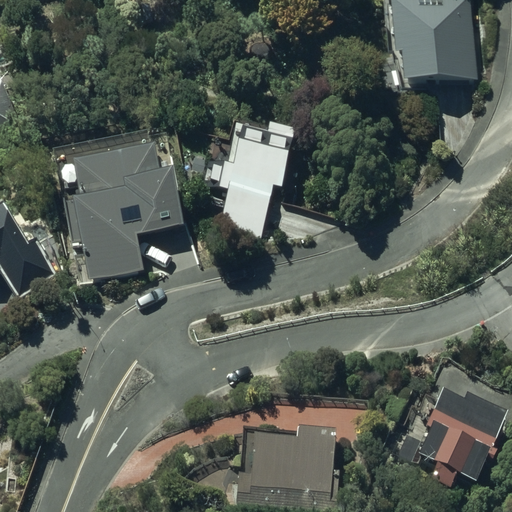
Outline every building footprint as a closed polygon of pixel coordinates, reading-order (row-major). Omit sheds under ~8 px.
[(444,0),(382,8),(389,68),(395,67),(395,70),(401,70),(404,97),(481,88),(470,0),(467,0),(445,3),(444,0)] [(0,126),(14,119),(0,90),(0,89),(0,126)] [(236,135),(227,172),(210,168),(203,194),(226,200),(217,235),(260,246),(273,195),(294,200),(300,176),(289,173),(296,143),(268,136),(266,144),(236,135)] [(153,142),(72,158),(79,194),(63,198),(72,244),(82,242),(89,280),(144,270),(136,234),(185,224),(173,165),(159,168),(153,142)] [(0,279),(1,279),(19,305),(20,306),(53,283),(34,255),(27,260),(0,221),(0,279)] [(475,498),(508,425),(468,407),(465,413),(444,403),(427,439),(430,441),(426,450),(406,441),(397,461),(436,479),(431,490),(453,500),(458,490),(475,498)] [(335,486),(337,439),(298,437),(297,449),(254,447),(252,482),(237,481),(235,511),(339,511),(341,486),(335,486)]
